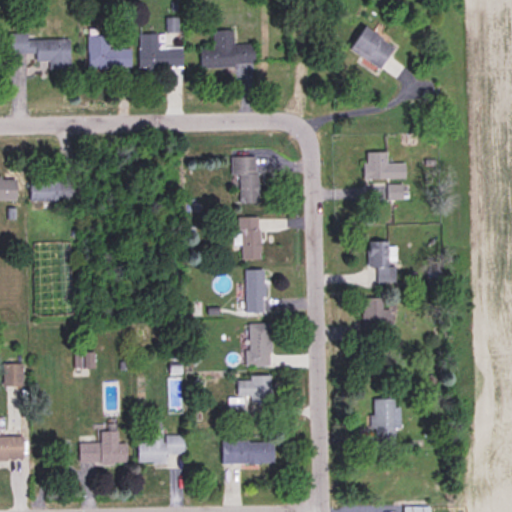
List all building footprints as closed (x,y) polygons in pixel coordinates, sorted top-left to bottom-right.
[(379,69),(393,46),(361,27),(348,50),(379,69)] [(197,48),(198,67),(252,65),(252,44),(231,44),(230,30),(211,31),(212,47),(197,48)] [(33,53),(33,61),(47,61),(47,69),(67,68),(67,39),(26,40),(26,33),(7,34),(8,54),(33,53)] [(181,47),(156,47),(156,34),(137,34),(137,68),(181,68),(181,47)] [(85,68),(129,69),(129,49),(106,49),(106,36),(85,36),(85,68)] [(403,178),(403,163),(385,163),(385,152),(362,152),(362,179),(403,178)] [(229,176),(236,176),(238,203),(258,202),(256,156),(228,157),(229,176)] [(0,177),(0,200),(14,200),(14,177),(0,177)] [(57,179),(28,179),(28,201),(57,201),(57,179)] [(385,198),(399,199),(400,185),(386,184),(385,198)] [(258,259),(257,217),(237,217),(238,260),(258,259)] [(394,265),(388,265),(388,241),(365,241),(365,267),(375,267),(375,282),(394,282),(394,265)] [(241,313),(263,313),(263,270),(241,270),(241,313)] [(381,297),(360,297),(360,341),(389,341),(389,308),(381,308),(381,297)] [(244,366),(268,366),(268,324),(244,324),(244,366)] [(20,363),(0,363),(0,385),(20,385),(20,363)] [(247,403),(269,403),(269,376),(246,376),(246,381),(235,381),(235,398),(247,398),(247,403)] [(369,444),(391,444),(391,399),(369,399),(369,444)] [(123,443),(114,443),(114,431),(97,432),(97,443),(77,443),(77,464),(124,463),(123,443)] [(132,466),(162,466),(162,457),(178,457),(178,438),(158,438),(158,433),(144,433),(144,446),(132,446),(132,466)] [(18,440),(0,440),(0,463),(18,463),(18,440)] [(269,443),(217,443),(217,467),(269,467),(269,443)]
